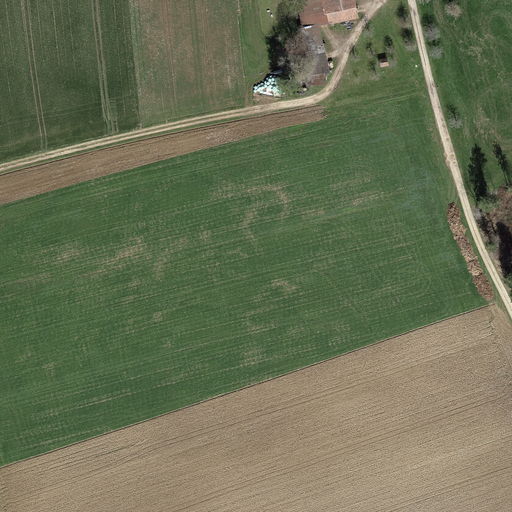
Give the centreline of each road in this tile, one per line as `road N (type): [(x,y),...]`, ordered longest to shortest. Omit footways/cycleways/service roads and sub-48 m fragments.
road 1 (track): [(379,0),(322,95),(0,169)]
road 2 (track): [(511,311),(458,183),(413,0)]
